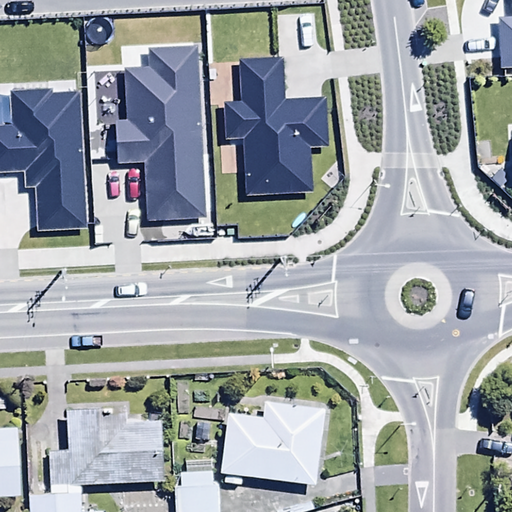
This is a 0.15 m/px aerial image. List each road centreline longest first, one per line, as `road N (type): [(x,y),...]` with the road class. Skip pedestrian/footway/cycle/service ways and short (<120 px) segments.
road 1 (tertiary): [(0,321),(354,305)]
road 2 (residential): [(408,232),(391,0)]
road 3 (residential): [(407,343),(415,511)]
